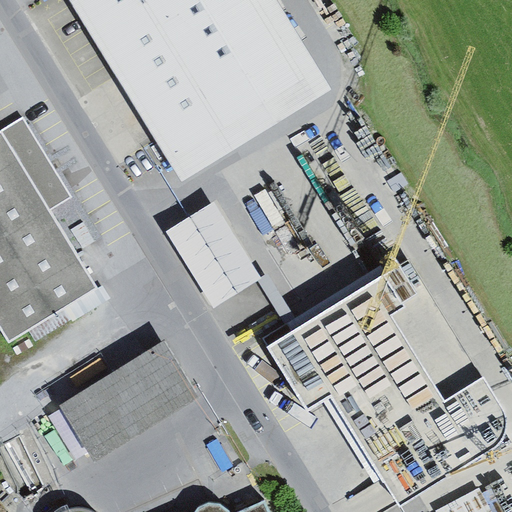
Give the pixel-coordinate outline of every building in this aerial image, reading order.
[(65,0),(183,186),(331,94),(271,0),(65,0)] [(0,315),(14,339),(100,288),(53,209),(76,196),(30,118),(0,135),(0,315)] [(261,282),(214,205),(168,233),(216,310),(261,282)] [(287,325),(263,341),(309,413),(331,400),(401,509),(494,452),(502,444),(506,434),(507,424),(504,416),(484,382),(445,407),(390,319),(406,311),(385,278),(293,335),(287,325)] [(165,344),(56,406),(96,476),(204,414),(165,344)] [(491,511),(480,488),(435,511),(491,511)]
